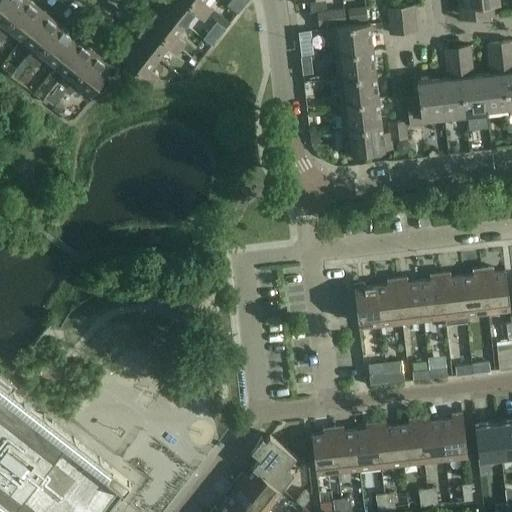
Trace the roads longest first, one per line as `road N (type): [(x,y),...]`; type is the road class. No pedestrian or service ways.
road 1 (residential): [(511,169),(305,192)]
road 2 (residential): [(310,250),(511,227)]
road 3 (residential): [(305,192),(272,0)]
road 4 (residential): [(328,403),(511,381)]
road 5 (residential): [(328,403),(310,250)]
road 6 (residential): [(183,511),(260,411)]
